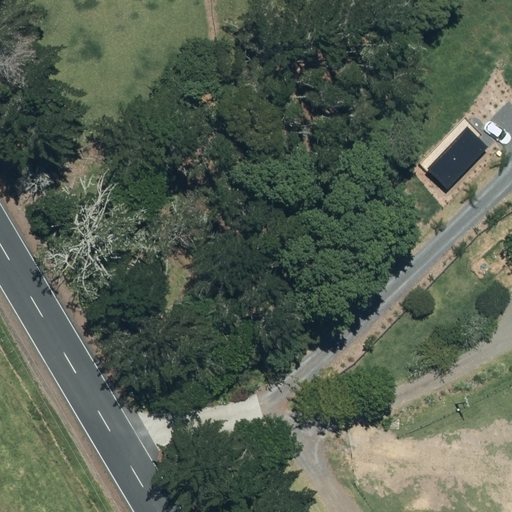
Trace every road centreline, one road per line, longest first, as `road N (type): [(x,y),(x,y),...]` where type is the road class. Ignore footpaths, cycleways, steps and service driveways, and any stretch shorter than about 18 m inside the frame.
road 1 (unknown): [(234,418),(281,392),(511,179)]
road 2 (tertiary): [(156,511),(0,247)]
road 3 (unknown): [(234,418),(291,430),(322,425),(410,393),(511,341)]
road 4 (unknown): [(116,443),(167,421),(234,418)]
